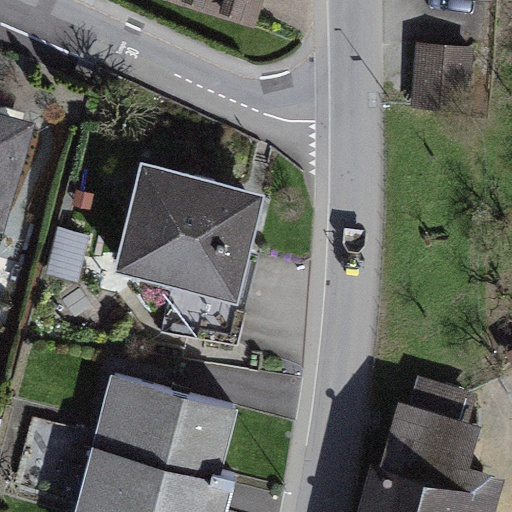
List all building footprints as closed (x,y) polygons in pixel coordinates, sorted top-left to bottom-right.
[(264,0),(168,0),(168,1),(256,27),(264,0)] [(470,44),(421,41),(417,106),(467,108),(470,44)] [(0,229),(4,231),(34,124),(0,114),(0,229)] [(250,257),(262,197),(142,167),(116,272),(175,288),(163,334),(238,345),(249,300),(257,260),(250,257)] [(238,402),(111,370),(74,511),(227,511),(233,492),(216,488),(238,402)] [(395,401),(362,511),(491,511),(501,479),(468,469),(481,426),(456,419),(464,391),(421,378),(412,406),(395,401)]
